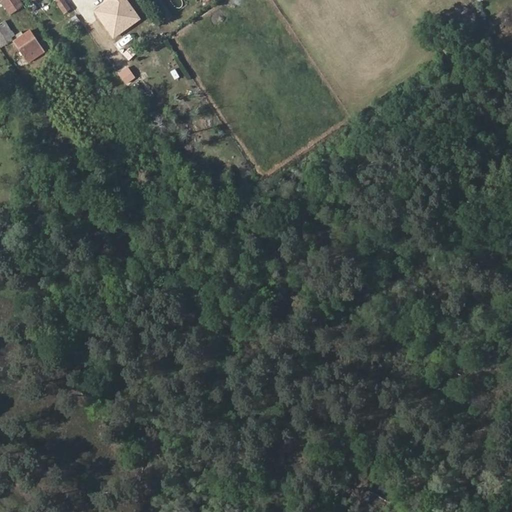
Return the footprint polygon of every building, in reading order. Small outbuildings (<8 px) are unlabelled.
[(0,0),(17,23),(30,14),(19,0),(0,0)] [(56,0),(64,11),(69,7),(64,0),(56,0)] [(127,0),(107,0),(93,10),(113,39),(142,20),(127,0)] [(28,4),(33,10),(38,7),(33,1),(28,4)] [(0,25),(0,40),(1,42),(13,34),(5,22),(0,25)] [(30,54),(35,60),(47,52),(32,31),(15,43),(25,57),(30,54)]
